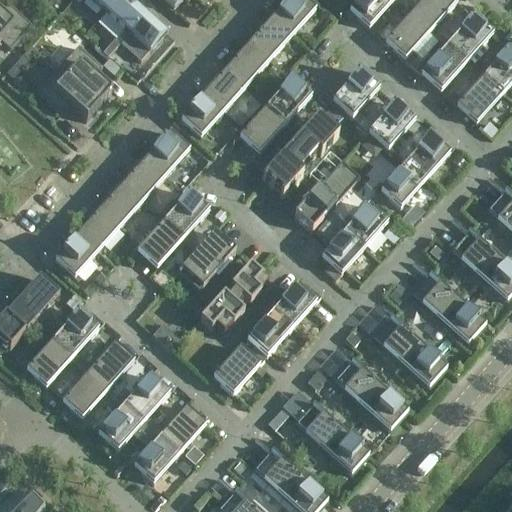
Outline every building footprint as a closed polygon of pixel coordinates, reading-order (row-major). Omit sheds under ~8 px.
[(75,0),(74,2),(76,4),(79,6),(84,0),(86,0),(104,16),(118,0),(75,0)] [(123,0),(118,0),(104,16),(123,33),(117,40),(120,43),(122,45),(139,26),(132,20),(138,13),(123,0)] [(185,0),(157,0),(173,14),(185,0)] [(299,0),(291,0),(272,22),(292,39),(315,14),(299,0)] [(361,0),(349,15),(368,32),(395,3),(390,0),(361,0)] [(449,0),(426,0),(411,18),(430,35),(456,6),(449,0)] [(0,16),(0,45),(0,46),(9,54),(31,30),(7,9),(0,16)] [(139,26),(122,45),(127,49),(133,42),(149,56),(165,37),(143,17),(138,13),(132,20),(139,26)] [(384,47),(404,64),(430,35),(411,18),(384,47)] [(472,21),(446,50),(466,67),(492,38),(472,21)] [(292,39),(272,22),(249,47),(269,65),(292,39)] [(249,47),(226,73),(246,91),(269,65),(249,47)] [(12,83),(36,56),(30,50),(6,77),(12,83)] [(420,79),(440,96),(466,67),(446,50),(420,79)] [(98,111),(111,97),(93,82),(101,72),(77,51),(57,74),(98,111)] [(511,56),(508,53),(482,82),(502,99),(511,87),(511,56)] [(117,70),(110,63),(104,70),(112,76),(117,70)] [(246,91),(226,73),(203,99),(223,116),(246,91)] [(85,125),(98,111),(57,74),(36,98),(60,119),(68,110),(85,125)] [(356,127),(357,126),(352,122),(378,93),(359,75),(332,105),(356,127)] [(502,99),(482,82),(456,111),(475,129),(502,99)] [(291,83),(265,112),(284,130),(311,101),(291,83)] [(223,116),(203,99),(180,124),(200,142),(223,116)] [(392,159),(393,158),(388,154),(414,125),(394,107),(368,137),(392,159)] [(258,159),(284,130),(265,112),(239,142),(258,159)] [(317,122),(261,184),(282,202),(337,140),(317,122)] [(358,128),(367,136),(372,130),(363,122),(358,128)] [(495,137),(489,132),(485,137),(490,142),(495,137)] [(169,137),(146,162),(166,180),(189,154),(169,137)] [(429,140),(405,168),(424,185),(449,158),(429,140)] [(373,160),(380,153),(369,143),(362,150),(373,160)] [(146,162),(123,188),(143,205),(166,180),(146,162)] [(359,182),(342,167),(293,220),(311,236),(359,182)] [(380,195),(400,213),(424,185),(405,168),(380,195)] [(123,188),(100,213),(120,231),(143,205),(123,188)] [(511,202),(504,196),(487,215),(511,237),(511,202)] [(189,197),(163,226),(182,244),(208,215),(189,197)] [(367,210),(344,235),(364,253),(387,227),(367,210)] [(100,213),(77,239),(97,257),(120,231),(100,213)] [(156,273),(182,244),(163,226),(137,255),(156,273)] [(330,230),(322,239),(330,246),(338,237),(330,230)] [(340,279),(364,253),(344,235),(321,262),(329,269),(325,273),(335,282),(339,278),(340,279)] [(511,275),(468,236),(451,256),(506,306),(511,299),(511,275)] [(177,278),(198,296),(215,278),(217,280),(218,279),(215,277),(235,256),(214,237),(177,278)] [(77,239),(54,264),(74,283),(97,257),(77,239)] [(429,257),(437,264),(443,257),(435,250),(429,257)] [(250,269),(199,325),(210,334),(215,329),(223,336),(231,328),(232,329),(243,317),(237,311),(247,299),(252,304),(260,295),(260,294),(265,289),(260,285),(262,283),(260,281),(261,280),(250,269)] [(93,273),(79,291),(89,298),(103,280),(93,273)] [(429,280),(412,299),(467,349),(485,330),(429,280)] [(0,345),(9,354),(59,299),(39,281),(0,324),(0,345)] [(296,289),(271,316),(291,334),(316,306),(296,289)] [(401,314),(412,302),(398,289),(386,301),(401,314)] [(270,315),(283,300),(272,292),(262,300),(259,305),(270,315)] [(270,315),(259,305),(256,313),(264,321),(270,315)] [(76,318),(52,345),(72,362),(98,333),(78,316),(76,318)] [(291,334),(271,316),(247,344),(266,361),(291,334)] [(390,323),(373,343),(428,392),(446,373),(390,323)] [(335,384),(352,366),(328,344),(312,362),(335,384)] [(72,362),(52,345),(26,374),(45,392),(72,362)] [(114,348),(88,377),(107,394),(133,365),(114,348)] [(212,382),(232,399),(258,370),(262,374),(263,373),(239,352),(212,382)] [(352,366),(334,386),(389,436),(407,416),(352,366)] [(309,385),(319,392),(327,380),(318,373),(309,385)] [(81,424),(107,394),(88,377),(61,406),(81,424)] [(149,380),(123,409),(143,426),(169,398),(149,380)] [(123,409),(97,438),(117,456),(143,426),(123,409)] [(312,409),(295,429),(351,479),(368,459),(312,409)] [(185,412),(159,441),(179,459),(205,429),(185,412)] [(159,441),(133,470),(153,488),(179,459),(159,441)] [(186,458),(197,466),(204,456),(193,448),(186,458)] [(271,456),(254,475),(294,511),(320,511),(327,506),(271,456)] [(27,511),(30,509),(17,496),(17,495),(16,494),(0,510),(0,511),(27,511)] [(252,511),(235,496),(220,511),(252,511)]
